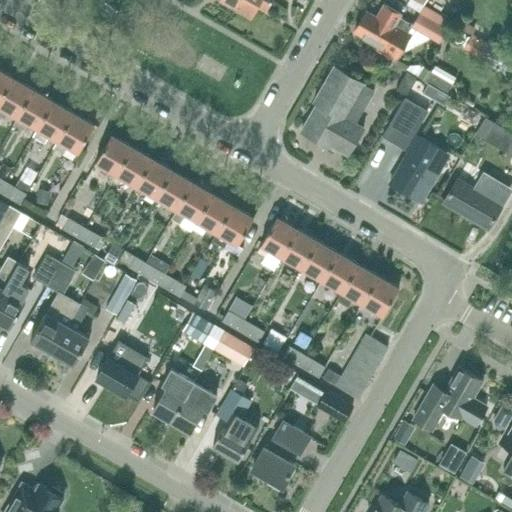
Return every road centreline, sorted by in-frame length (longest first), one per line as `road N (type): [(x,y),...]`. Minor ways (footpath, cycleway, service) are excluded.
road 1 (residential): [(247,153),(10,14)]
road 2 (residential): [(220,511),(0,385)]
road 3 (residential): [(438,296),(428,258),(247,153)]
road 4 (residential): [(315,511),(438,296)]
road 5 (residential): [(247,153),(336,0)]
